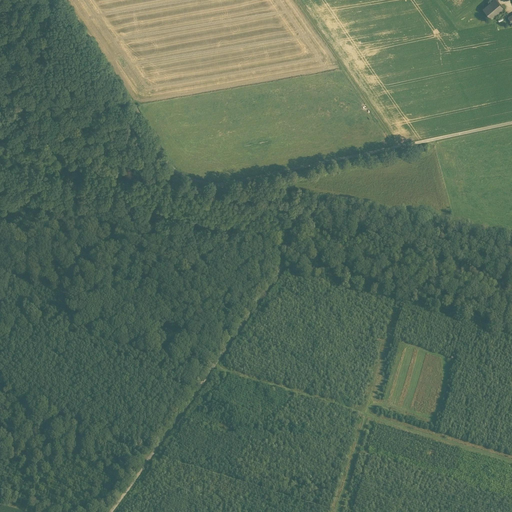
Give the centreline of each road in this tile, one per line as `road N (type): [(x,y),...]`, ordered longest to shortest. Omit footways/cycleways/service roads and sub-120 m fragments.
road 1 (unclassified): [(64,0),(175,169),(216,184),(284,170)]
road 2 (track): [(511,460),(213,366)]
road 3 (track): [(111,511),(282,266)]
road 4 (track): [(0,183),(282,266)]
road 5 (track): [(0,127),(259,197)]
road 6 (unclassified): [(511,122),(284,170)]
road 7 (track): [(511,312),(290,251)]
road 8 (track): [(137,474),(115,435),(0,397)]
road 9 (track): [(290,251),(301,212),(216,184)]
